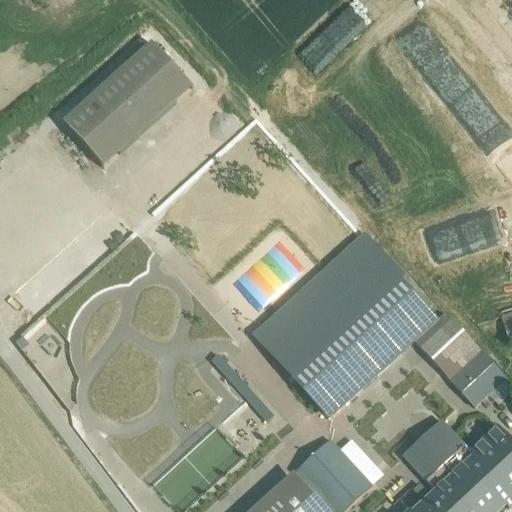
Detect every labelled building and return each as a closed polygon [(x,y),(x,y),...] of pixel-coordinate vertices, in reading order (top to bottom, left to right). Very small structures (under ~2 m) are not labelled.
[(153,47),(67,131),(107,175),(193,91),(153,47)] [(72,102),(54,115),(61,124),(79,111),(72,102)] [(276,172),(200,242),(264,313),(341,242),(276,172)] [(269,326),(256,338),(332,421),(415,345),(445,317),(405,271),(396,279),(362,242),(331,270),(269,326)] [(445,317),(415,345),(450,383),(481,355),(446,317),(445,317)] [(506,382),(481,355),(450,383),(475,411),(487,399),(506,382)] [(511,397),(511,389),(506,382),(487,399),(498,411),(511,397)] [(511,445),(499,431),(471,456),(442,424),(403,459),(437,496),(419,511),(500,511),(505,508),(508,511),(509,511),(511,509),(511,445)] [(330,444),(296,475),(329,511),(348,511),(373,490),(341,455),(330,444)] [(351,446),(341,455),(373,490),(383,481),(351,446)] [(321,511),(291,480),(255,511),(321,511)]
